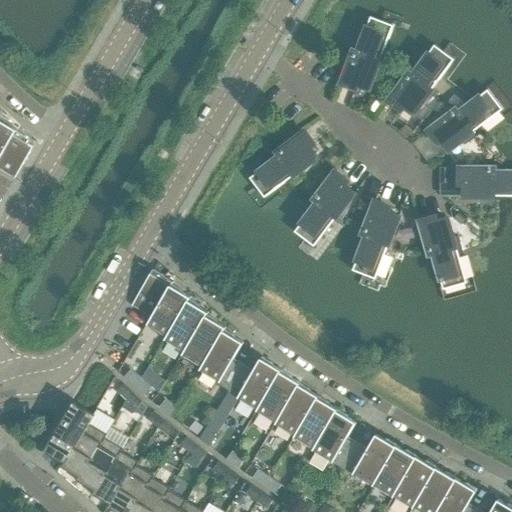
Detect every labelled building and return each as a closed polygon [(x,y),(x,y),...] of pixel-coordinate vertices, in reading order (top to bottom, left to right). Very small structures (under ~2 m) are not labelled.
[(370,88),(394,25),(371,17),(357,52),(353,51),(341,82),(356,88),(358,83),(370,88)] [(415,113),(445,72),(454,59),(435,45),(412,76),(408,73),(388,100),(401,109),(404,105),(415,113)] [(450,149),(490,118),(503,109),(488,89),(457,113),(455,109),(428,130),(438,142),(442,139),(450,149)] [(0,158),(17,131),(18,130),(9,124),(11,121),(0,114),(0,158)] [(0,169),(15,179),(34,146),(26,141),(28,137),(17,131),(0,158),(0,169)] [(265,197),(318,157),(310,147),(314,144),(304,131),(278,151),(281,154),(250,178),(265,197)] [(511,195),(511,171),(494,171),(494,167),(460,167),(460,183),(465,183),(465,196),(511,195)] [(314,246),(355,193),(344,185),(347,181),(335,171),(314,198),(318,201),(295,231),(314,246)] [(375,279),(400,216),(388,212),(390,207),(375,201),(362,232),(367,234),(353,270),(375,279)] [(467,282),(458,251),(449,218),(436,222),(435,217),(419,222),(429,254),(433,252),(444,289),(467,282)] [(147,325),(173,281),(165,276),(166,276),(154,269),(151,273),(132,305),(151,317),(146,325),(147,325)] [(190,300),(192,297),(183,292),(183,291),(172,284),(174,282),(173,281),(147,325),(166,337),(190,300)] [(184,351),(207,315),(209,312),(200,307),(201,306),(190,300),(166,337),(165,339),(184,351)] [(202,366),(225,330),(227,327),(218,322),(218,321),(207,315),(184,351),(182,354),(202,366)] [(244,364),(234,359),(244,342),(235,337),(236,336),(225,330),(202,366),(200,370),(220,381),(219,383),(229,390),(244,364)] [(281,371),(282,370),(273,365),(274,364),(262,357),(254,370),(244,364),(229,390),(239,396),(238,397),(258,409),(281,371)] [(142,378),(132,368),(124,377),(135,386),(142,378)] [(300,384),(301,383),(292,378),(292,377),(281,371),(258,409),(257,411),(276,422),(300,384)] [(152,387),(142,378),(135,386),(145,395),(152,387)] [(121,410),(133,392),(123,383),(116,392),(109,402),(121,410)] [(295,435),(319,397),(320,396),(311,391),(311,390),(300,384),(276,422),(276,424),(295,435)] [(129,416),(143,401),(133,392),(121,410),(129,416)] [(314,448),(338,410),(338,409),(330,404),(330,403),(319,397),(295,435),(294,437),(314,448)] [(177,408),(166,399),(159,407),(170,416),(177,408)] [(65,463),(89,423),(90,424),(95,415),(74,402),(45,451),(64,462),(65,463)] [(358,443),(348,437),(357,422),(348,417),(349,416),(338,410),(314,448),(313,450),(316,452),(310,462),(323,471),(330,460),(343,468),(358,443)] [(158,427),(165,419),(155,411),(148,419),(158,427)] [(81,476),(105,437),(106,437),(111,428),(112,425),(95,415),(90,424),(89,423),(65,463),(64,462),(62,465),(80,476),(81,476)] [(168,435),(175,427),(165,419),(158,427),(168,435)] [(196,435),(204,426),(199,422),(191,421),(186,428),(196,435)] [(97,490),(120,450),(121,451),(128,438),(111,428),(106,437),(105,437),(81,476),(80,476),(78,479),(95,489),(97,490)] [(374,485),(397,445),(386,438),(385,439),(377,434),(368,448),(358,443),(343,468),(374,486),(374,485)] [(191,453),(197,444),(187,436),(180,445),(191,453)] [(201,461),(207,452),(197,444),(191,453),(201,461)] [(397,445),(374,485),(394,497),(394,496),(417,456),(406,449),(406,450),(397,445)] [(112,504),(136,464),(137,465),(139,461),(121,451),(120,450),(97,490),(95,489),(93,493),(111,503),(112,504)] [(238,467),(245,458),(233,450),(227,459),(238,467)] [(417,456),(394,496),(414,508),(414,507),(437,467),(426,460),(425,461),(417,456)] [(223,478),(230,469),(219,461),(213,470),(223,478)] [(130,511),(152,477),(153,477),(154,475),(137,465),(136,464),(112,504),(111,503),(109,506),(118,511),(130,511)] [(437,511),(457,478),(446,471),(445,472),(437,467),(414,507),(422,511),(437,511)] [(264,485),(270,476),(259,468),(253,477),(264,485)] [(234,485),(240,477),(230,469),(223,478),(234,485)] [(276,493),(282,484),(270,476),(264,485),(276,493)] [(154,511),(168,489),(169,490),(171,488),(153,477),(152,477),(130,511),(154,511)] [(477,511),(479,509),(469,503),(477,489),(466,482),(465,483),(457,478),(437,511),(477,511)] [(257,501),(263,492),(252,485),(246,494),(257,501)] [(178,511),(186,500),(169,490),(168,489),(154,511),(178,511)] [(267,508),(274,499),(263,492),(257,501),(267,508)] [(511,511),(511,506),(508,503),(507,504),(498,499),(490,511),(484,511),(479,509),(477,511),(511,511)] [(203,511),(204,511),(186,500),(178,511),(203,511)] [(305,511),(315,511),(319,507),(309,501),(303,510),(305,511)]
